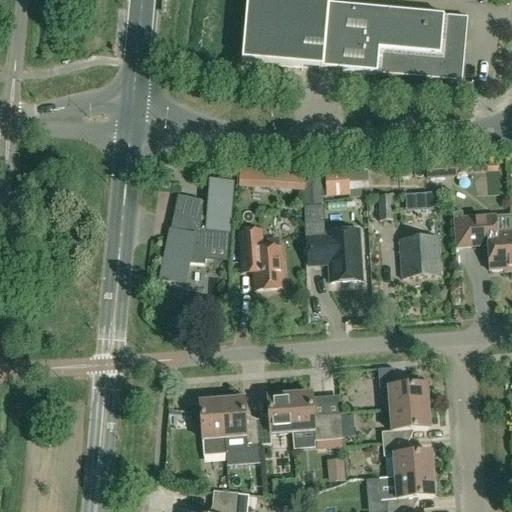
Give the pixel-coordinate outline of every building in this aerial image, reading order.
[(467,20),(328,7),(329,3),(292,0),(247,0),(242,64),(462,84),(467,20)] [(227,177),(237,178),(238,169),(227,168),(227,177)] [(276,171),(240,169),(239,187),(275,189),(276,171)] [(437,184),(465,181),(463,169),(436,172),(437,184)] [(347,172),(325,174),(327,199),(349,197),(347,172)] [(319,206),(317,174),(305,173),(305,206),(319,206)] [(228,249),(233,185),(211,183),(209,215),(199,214),(201,203),(178,198),(174,218),(196,220),(193,237),(173,233),(172,240),(169,239),(160,281),(184,286),(188,266),(205,267),(206,247),(228,249)] [(434,194),(420,195),(421,212),(435,211),(434,194)] [(393,223),(392,199),(377,199),(378,224),(393,223)] [(455,249),(471,248),(487,247),(489,273),(504,272),(504,274),(511,273),(511,236),(511,235),(497,236),(496,222),(485,223),(485,219),(469,220),(453,222),(455,249)] [(307,240),(309,268),(329,266),(331,285),(362,283),(358,233),(327,236),(328,239),(307,240)] [(261,234),(239,236),(241,265),(253,265),(255,293),(284,291),(281,251),(262,252),(261,234)] [(403,281),(415,280),(440,279),(437,240),(400,243),(403,281)] [(415,410),(427,409),(426,387),(388,390),(390,412),(415,410)] [(289,398),(292,435),(314,434),(315,444),(327,443),(325,417),(313,418),(311,396),(289,398)] [(292,435),(289,398),(267,400),(269,422),(257,423),(259,448),(271,447),(270,437),(292,435)] [(244,401),(222,403),(226,457),(225,441),(246,439),(247,449),(259,448),(257,423),(245,424),(244,401)] [(226,457),(222,403),(199,405),(204,458),(226,457)] [(429,432),(427,409),(415,410),(390,412),(392,434),(382,435),(383,447),(408,445),(407,433),(429,432)] [(327,443),(343,441),(341,416),(325,417),(327,443)] [(409,457),(408,445),(383,447),(384,459),(393,458),(395,480),(415,479),(433,477),(431,455),(409,457)] [(387,511),(413,511),(412,501),(434,499),(433,477),(415,479),(395,480),(397,502),(387,503),(387,511)] [(214,494),(212,510),(234,511),(237,511),(239,496),(214,494)]
